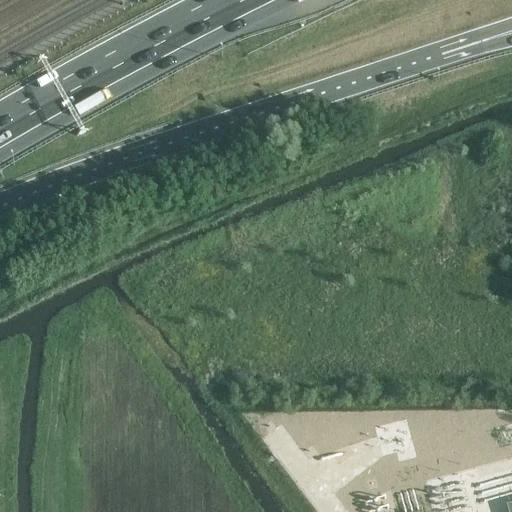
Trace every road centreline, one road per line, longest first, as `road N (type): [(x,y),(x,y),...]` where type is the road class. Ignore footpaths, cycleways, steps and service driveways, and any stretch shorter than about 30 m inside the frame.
road 1 (motorway): [(0,208),(442,55)]
road 2 (motorway): [(0,132),(248,0)]
